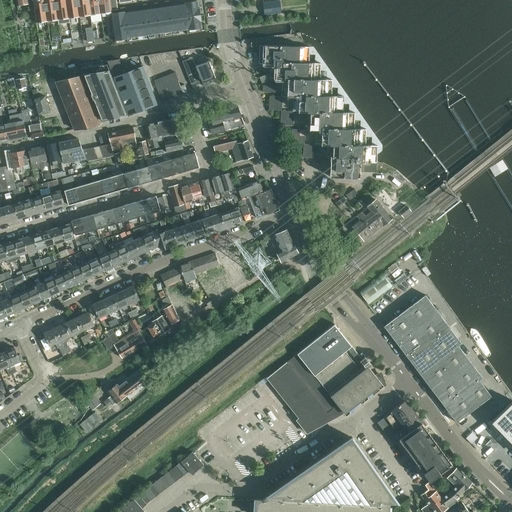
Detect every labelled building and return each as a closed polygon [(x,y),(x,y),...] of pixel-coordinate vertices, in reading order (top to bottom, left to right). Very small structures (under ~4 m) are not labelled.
[(32,0),(36,22),(47,21),(44,0),(32,0)] [(55,0),(44,0),(47,21),(58,19),(55,0)] [(66,0),(55,0),(58,19),(69,18),(66,0)] [(77,0),(66,0),(69,18),(79,16),(77,0)] [(77,0),(79,16),(90,15),(87,0),(77,0)] [(87,0),(90,15),(100,13),(101,13),(98,0),(87,0)] [(98,0),(101,13),(112,12),(112,10),(111,6),(111,2),(110,0),(98,0)] [(263,2),(265,15),(281,13),(279,1),(263,2)] [(198,2),(112,14),(115,40),(201,27),(201,21),(199,8),(198,2)] [(270,78),(276,78),(332,80),(320,79),(321,63),(309,63),(309,47),(265,45),(259,46),(259,63),(270,64),(270,78)] [(202,63),(196,66),(192,57),(182,61),(191,84),(201,80),(202,83),(204,86),(210,84),(209,80),(215,78),(209,61),(207,61),(205,60),(202,61),(202,63)] [(143,66),(124,73),(119,59),(107,61),(107,64),(112,78),(114,78),(128,115),(157,104),(153,93),(150,86),(143,66)] [(107,64),(81,68),(102,121),(106,120),(123,116),(127,115),(112,78),(107,64)] [(179,83),(175,72),(170,74),(174,85),(179,83)] [(270,78),(268,73),(259,77),(263,86),(263,92),(276,92),(276,85),(273,85),(270,78)] [(174,85),(170,74),(165,76),(169,87),(174,85)] [(64,102),(65,104),(66,106),(68,111),(75,130),(100,124),(81,76),(56,81),(58,88),(63,100),(64,102)] [(164,89),(169,87),(165,76),(159,78),(164,89)] [(158,91),(164,89),(159,78),(154,80),(156,84),(158,91)] [(293,111),(299,111),(355,113),(343,112),(343,96),(331,96),(332,80),(276,78),(282,79),(281,96),(287,96),(287,97),(293,97),(293,111)] [(16,81),(17,90),(26,89),(25,79),(16,81)] [(183,93),(179,83),(174,85),(178,95),(183,93)] [(178,95),(174,85),(169,87),(173,97),(178,95)] [(173,97),(169,87),(164,89),(168,100),(173,97)] [(49,108),(47,104),(45,96),(39,98),(37,89),(32,90),(35,99),(39,113),(49,111),(49,108)] [(168,100),(164,89),(158,91),(162,102),(168,100)] [(269,110),(282,110),(282,97),(269,96),(269,110)] [(206,113),(212,133),(245,124),(242,117),(238,106),(206,113)] [(18,137),(12,109),(8,110),(9,116),(11,123),(6,124),(9,139),(10,139),(11,139),(13,139),(14,138),(18,137)] [(16,109),(12,109),(18,137),(21,136),(23,137),(25,136),(26,135),(27,135),(22,113),(17,114),(16,109)] [(26,125),(32,124),(29,109),(23,110),(26,125)] [(281,111),(280,124),(293,125),(294,111),(281,111)] [(322,144),(365,145),(366,129),(354,129),(355,113),(299,111),(305,112),(304,129),(310,129),(310,130),(316,130),(316,144),(322,144)] [(170,119),(164,121),(167,136),(177,134),(176,128),(175,128),(173,121),(170,119)] [(164,121),(154,123),(159,143),(162,142),(161,137),(167,136),(164,121)] [(28,125),(30,138),(43,136),(41,123),(28,125)] [(159,143),(154,123),(146,124),(149,140),(153,139),(154,144),(155,147),(159,146),(159,143)] [(144,124),(135,126),(137,141),(146,140),(144,124)] [(133,127),(122,130),(124,143),(125,145),(136,143),(133,127)] [(292,129),(292,143),(305,143),(305,130),(292,129)] [(124,143),(122,130),(108,133),(111,145),(124,143)] [(73,162),(86,159),(83,150),(83,149),(82,149),(78,138),(68,140),(71,156),(73,162)] [(166,148),(155,151),(156,154),(167,152),(183,149),(181,139),(165,142),(166,148)] [(73,162),(71,156),(68,140),(58,142),(62,158),(63,164),(73,162)] [(232,148),(236,162),(253,157),(248,140),(238,143),(236,140),(213,145),(215,152),(232,148)] [(139,143),(140,149),(137,150),(138,156),(148,155),(145,141),(139,143)] [(57,142),(45,145),(48,158),(50,165),(51,164),(49,160),(59,158),(60,162),(61,162),(59,155),(57,142)] [(109,157),(112,156),(114,156),(110,144),(105,145),(109,157)] [(303,157),(316,158),(317,144),(304,144),(303,157)] [(365,145),(322,144),(327,144),(327,156),(331,157),(330,177),(358,178),(360,178),(360,172),(376,172),(377,162),(377,161),(377,154),(377,145),(365,145)] [(103,158),(105,158),(109,157),(105,145),(99,147),(103,158)] [(44,146),(36,147),(41,168),(44,168),(44,166),(48,165),(47,160),(44,146)] [(98,159),(103,158),(99,147),(99,146),(94,148),(98,159)] [(41,168),(36,147),(28,149),(32,169),(37,168),(37,169),(41,168)] [(92,160),(98,159),(94,148),(94,147),(88,149),(92,160)] [(87,161),(92,160),(88,149),(88,148),(83,150),(86,159),(87,161)] [(26,150),(17,151),(21,174),(25,173),(24,166),(29,164),(26,150)] [(187,150),(182,151),(183,155),(187,171),(190,170),(199,167),(195,152),(195,154),(188,156),(187,150)] [(21,174),(17,151),(8,153),(10,161),(11,168),(17,167),(18,174),(21,174)] [(161,155),(157,156),(159,159),(158,159),(164,177),(166,177),(175,174),(171,160),(171,159),(163,161),(161,155)] [(187,171),(183,155),(177,157),(178,159),(171,160),(175,174),(185,171),(187,171)] [(158,159),(154,161),(155,166),(148,168),(152,181),(161,178),(164,177),(158,159)] [(490,167),(489,168),(495,176),(505,170),(507,169),(508,169),(502,160),(491,166),(490,167)] [(16,188),(14,183),(10,165),(0,167),(0,183),(2,192),(9,190),(16,189),(16,188)] [(140,168),(136,170),(140,184),(142,184),(152,181),(148,168),(140,170),(140,168)] [(63,170),(52,173),(53,178),(64,176),(63,171),(63,170)] [(136,170),(124,173),(128,188),(137,185),(138,185),(140,184),(136,170)] [(128,188),(124,173),(112,177),(116,191),(128,188)] [(234,188),(229,173),(220,175),(226,197),(230,196),(228,190),(234,188)] [(65,183),(75,180),(73,175),(63,178),(65,183)] [(223,198),(226,197),(220,175),(211,178),(215,194),(221,192),(223,198)] [(35,177),(23,181),(24,186),(36,183),(35,177)] [(112,177),(100,180),(104,195),(116,191),(112,177)] [(209,195),(211,201),(215,200),(209,179),(200,181),(205,197),(209,195)] [(100,180),(88,183),(93,198),(104,195),(100,180)] [(242,199),(251,196),(263,191),(259,180),(238,188),(242,199)] [(442,183),(443,183),(457,200),(457,201),(458,201),(459,201),(460,200),(460,199),(460,198),(459,197),(456,194),(447,182),(446,181),(445,180),(444,180),(443,181),(442,181),(442,182),(442,183)] [(456,194),(459,197),(461,196),(461,195),(461,194),(449,180),(448,180),(446,181),(447,182),(456,194)] [(198,182),(189,184),(194,200),(198,198),(200,205),(205,204),(203,199),(198,182)] [(88,183),(76,187),(81,202),(93,198),(88,183)] [(173,202),(171,203),(171,205),(174,204),(174,206),(184,204),(179,184),(169,187),(173,202)] [(194,200),(189,184),(180,187),(186,209),(191,208),(189,201),(194,200)] [(76,187),(64,190),(66,196),(69,205),(81,202),(76,187)] [(263,191),(251,196),(252,200),(248,202),(251,209),(259,206),(262,212),(266,211),(268,214),(279,210),(271,188),(263,191)] [(346,195),(349,199),(358,193),(355,189),(346,195)] [(60,190),(51,193),(55,207),(65,204),(60,190)] [(51,193),(41,196),(46,210),(55,207),(51,193)] [(41,196),(32,199),(36,213),(46,210),(41,196)] [(150,198),(145,199),(152,221),(156,220),(154,212),(160,210),(156,196),(155,196),(154,196),(151,197),(150,198)] [(335,203),(338,207),(347,201),(344,197),(335,203)] [(32,199),(23,201),(27,216),(36,213),(32,199)] [(145,199),(135,202),(139,217),(145,215),(148,222),(152,221),(145,199)] [(238,201),(243,216),(249,214),(244,199),(238,201)] [(368,207),(372,211),(383,225),(391,218),(377,200),(368,207)] [(23,201),(13,204),(18,218),(27,216),(23,201)] [(135,202),(124,205),(129,220),(139,217),(135,202)] [(13,204),(4,207),(8,221),(18,218),(13,204)] [(124,205),(114,208),(118,223),(129,220),(124,205)] [(399,211),(404,217),(411,212),(406,205),(399,211)] [(4,207),(0,208),(0,223),(8,221),(4,207)] [(239,207),(229,211),(234,225),(243,222),(239,207)] [(114,208),(103,212),(107,226),(118,223),(114,208)] [(229,211),(220,214),(225,228),(234,225),(229,211)] [(362,213),(360,215),(374,232),(383,225),(372,211),(365,217),(362,213)] [(103,212),(93,215),(97,229),(107,226),(103,212)] [(220,214),(211,217),(216,231),(225,228),(220,214)] [(93,215),(82,218),(86,232),(97,229),(93,215)] [(374,232),(360,215),(358,216),(361,220),(353,226),(364,240),(374,232)] [(216,231),(211,217),(202,220),(207,234),(216,231)] [(86,232),(82,218),(77,219),(76,219),(73,220),(73,221),(71,221),(76,235),(86,232)] [(200,220),(191,223),(196,238),(205,235),(200,220)] [(70,223),(61,226),(65,241),(75,238),(70,223)] [(191,223),(182,226),(187,241),(196,238),(191,223)] [(61,226),(51,229),(56,244),(65,241),(61,226)] [(182,226),(173,229),(178,244),(187,241),(182,226)] [(51,229),(42,232),(46,246),(56,244),(51,229)] [(157,229),(150,233),(157,247),(160,246),(161,250),(169,247),(164,232),(158,234),(157,229)] [(173,229),(164,232),(169,247),(178,244),(173,229)] [(277,243),(280,250),(293,244),(293,242),(287,229),(274,234),(275,238),(275,240),(276,242),(277,243)] [(42,232),(32,235),(37,249),(46,246),(42,232)] [(150,233),(142,237),(148,251),(157,247),(150,233)] [(32,235),(23,238),(27,252),(37,249),(32,235)] [(142,237),(133,241),(140,255),(148,251),(142,237)] [(23,238),(14,241),(18,255),(27,252),(23,238)] [(14,241),(4,244),(9,258),(18,255),(14,241)] [(133,241),(125,244),(131,259),(140,255),(133,241)] [(111,251),(108,252),(114,267),(123,263),(116,248),(114,243),(109,245),(111,251)] [(4,244),(0,245),(0,260),(9,258),(4,244)] [(125,244),(116,248),(123,263),(131,259),(125,244)] [(293,244),(280,250),(276,252),(281,261),(298,252),(293,244)] [(114,267),(108,252),(99,257),(105,271),(114,267)] [(213,268),(218,265),(215,253),(209,255),(213,268)] [(73,255),(66,258),(67,262),(68,262),(69,264),(75,261),(73,255)] [(211,269),(213,268),(209,255),(203,257),(207,270),(211,269)] [(51,262),(49,257),(45,258),(44,259),(41,260),(43,265),(51,262)] [(97,257),(88,261),(94,275),(95,275),(96,275),(100,273),(100,272),(103,271),(97,257)] [(202,272),(206,270),(207,270),(203,257),(197,259),(201,272),(202,272)] [(85,263),(79,265),(86,279),(88,279),(91,277),(92,276),(94,275),(88,261),(87,259),(84,261),(85,263)] [(201,272),(197,259),(191,261),(195,274),(201,272)] [(192,279),(196,278),(195,274),(191,261),(179,265),(180,266),(184,279),(191,277),(192,279)] [(21,267),(23,272),(26,271),(33,269),(31,264),(25,266),(21,267)] [(79,265),(71,269),(77,283),(78,283),(79,283),(83,281),(83,280),(86,279),(79,265)] [(178,282),(184,279),(180,266),(172,269),(178,282)] [(241,266),(225,274),(232,289),(248,281),(241,266)] [(71,269),(62,273),(68,287),(69,287),(70,287),(74,286),(74,284),(77,283),(71,269)] [(172,284),(178,282),(172,269),(167,272),(172,284)] [(166,287),(172,284),(167,272),(160,275),(166,287)] [(62,273),(53,277),(60,291),(62,291),(65,290),(66,288),(68,287),(62,273)] [(360,290),(369,302),(391,285),(382,273),(360,290)] [(14,282),(15,284),(16,286),(24,283),(21,275),(12,279),(14,282)] [(44,279),(45,281),(51,295),(52,295),(53,295),(57,294),(57,292),(60,291),(53,277),(52,275),(44,279)] [(223,275),(206,285),(214,301),(232,291),(223,275)] [(45,281),(36,286),(42,299),(43,299),(44,299),(48,298),(48,296),(51,295),(45,281)] [(36,286),(27,290),(34,303),(36,303),(39,302),(40,300),(42,299),(36,286)] [(127,289),(123,290),(129,304),(139,299),(133,286),(132,286),(130,286),(127,287),(127,289)] [(27,290),(19,294),(25,307),(26,307),(27,307),(30,306),(31,304),(34,303),(27,290)] [(117,292),(112,294),(119,309),(129,304),(123,290),(119,292),(117,292)] [(19,294),(10,298),(16,311),(17,311),(18,311),(22,310),(22,308),(25,307),(19,294)] [(107,298),(103,300),(109,313),(119,309),(112,294),(107,296),(107,298)] [(384,326),(408,358),(450,327),(425,295),(384,326)] [(179,319),(173,306),(168,296),(162,299),(166,307),(162,309),(170,324),(179,319)] [(190,296),(175,304),(183,319),(199,311),(190,296)] [(10,298),(1,302),(8,315),(9,315),(13,314),(14,312),(16,311),(10,298)] [(109,313),(103,300),(99,302),(97,301),(94,303),(94,304),(92,304),(99,318),(109,313)] [(145,307),(148,312),(149,314),(153,312),(149,305),(145,307)] [(88,312),(77,317),(83,330),(94,325),(88,312)] [(134,332),(126,337),(134,350),(146,343),(138,329),(141,328),(137,321),(149,315),(149,314),(148,312),(135,318),(135,319),(126,323),(129,329),(133,330),(134,332)] [(170,329),(162,315),(158,317),(156,314),(153,316),(155,319),(151,322),(153,324),(148,327),(153,336),(158,333),(159,335),(170,329)] [(77,317),(66,322),(72,335),(83,330),(77,317)] [(108,322),(111,327),(118,324),(116,319),(108,322)] [(66,322),(55,328),(63,345),(67,353),(71,351),(67,342),(69,341),(67,337),(72,335),(66,322)] [(360,356),(334,324),(297,353),(267,378),(299,418),(300,417),(310,430),(311,430),(341,409),(345,413),(382,384),(368,367),(371,365),(362,353),(360,356)] [(408,358),(420,374),(458,345),(459,346),(462,343),(450,327),(408,358)] [(63,345),(55,328),(44,333),(50,345),(55,343),(58,348),(59,348),(62,355),(67,353),(63,345)] [(134,350),(126,337),(119,341),(112,329),(106,332),(114,344),(113,344),(122,358),(134,350)] [(90,333),(86,335),(89,342),(93,341),(93,340),(94,340),(93,338),(92,338),(90,333)] [(89,342),(86,335),(81,338),(84,345),(89,342)] [(420,374),(432,390),(470,361),(459,346),(458,345),(420,374)] [(8,350),(4,352),(11,369),(13,374),(17,372),(13,364),(23,360),(20,354),(18,355),(14,347),(13,348),(12,347),(9,349),(8,350)] [(0,353),(0,369),(6,367),(7,371),(11,369),(4,352),(0,353)] [(432,390),(444,406),(479,380),(483,378),(470,361),(432,390)] [(143,383),(137,375),(128,383),(126,381),(119,386),(126,395),(143,383)] [(479,380),(444,406),(456,422),(491,396),(479,380)] [(126,395),(119,386),(117,384),(108,391),(111,396),(104,401),(107,406),(112,402),(114,404),(116,402),(117,403),(126,395)] [(94,395),(86,400),(93,409),(100,403),(94,395)] [(393,444),(399,440),(422,423),(405,400),(397,406),(397,405),(393,408),(394,409),(389,412),(390,413),(390,412),(390,413),(377,422),(393,444)] [(511,401),(491,421),(511,442),(511,401)] [(95,411),(79,425),(85,433),(102,420),(95,411)] [(399,440),(430,481),(452,465),(422,423),(399,440)] [(389,511),(390,502),(398,503),(352,437),(268,496),(264,499),(256,499),(255,498),(254,511),(389,511)] [(192,452),(187,457),(198,469),(204,464),(192,452)] [(187,457),(181,462),(189,471),(192,475),(198,469),(187,457)] [(176,466),(184,475),(189,471),(181,462),(181,461),(176,465),(176,466)] [(176,466),(172,469),(179,478),(180,479),(184,475),(176,466)] [(457,484),(449,492),(457,499),(472,483),(457,468),(449,476),(457,484)] [(171,469),(167,473),(175,482),(179,478),(172,469),(171,469)] [(167,472),(162,476),(170,485),(170,486),(175,482),(167,473),(167,472)] [(158,480),(165,489),(170,485),(162,476),(158,480)] [(153,484),(160,493),(165,489),(158,480),(157,480),(153,484)] [(428,489),(421,495),(428,504),(423,507),(427,511),(442,511),(458,501),(457,499),(449,492),(442,498),(430,481),(425,485),(428,489)] [(153,484),(148,488),(155,496),(156,497),(160,493),(153,484)] [(148,488),(144,492),(150,500),(151,500),(155,496),(148,488)] [(144,491),(139,495),(146,504),(150,500),(144,492),(144,491)] [(134,499),(135,500),(142,508),(147,504),(146,504),(139,495),(134,499)] [(135,500),(129,505),(135,511),(144,511),(145,511),(142,508),(135,500)] [(448,511),(468,511),(462,502),(448,511)]
